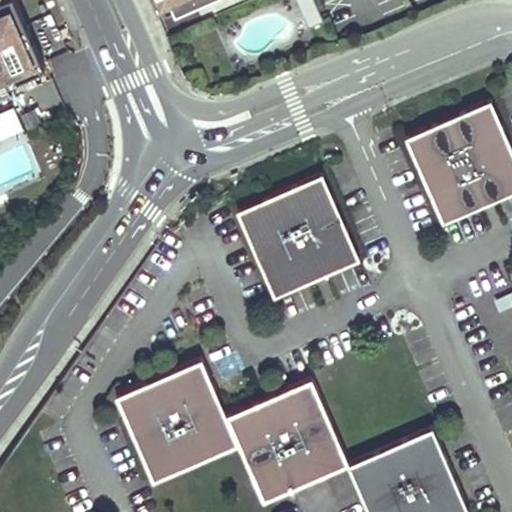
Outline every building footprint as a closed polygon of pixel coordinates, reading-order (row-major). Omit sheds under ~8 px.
[(0,0),(0,88),(1,90),(18,83),(16,77),(23,74),(47,63),(18,0),(0,0)] [(316,0),(298,0),(309,25),(324,18),(316,0)] [(47,63),(23,74),(29,89),(53,78),(47,63)] [(404,132),(442,218),(511,186),(511,144),(490,94),(404,132)] [(0,138),(24,127),(13,105),(0,111),(0,138)] [(273,291),(358,254),(321,168),(236,205),(273,291)] [(204,355),(119,392),(156,478),(242,441),(266,496),(349,459),(312,374),(228,410),(204,355)] [(433,423),(349,459),(372,511),(458,511),(470,507),(433,423)]
